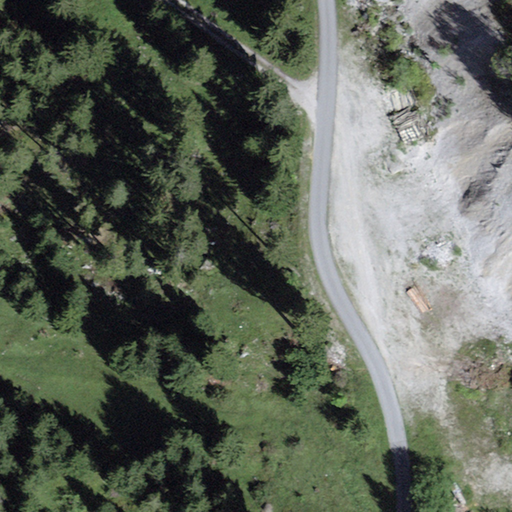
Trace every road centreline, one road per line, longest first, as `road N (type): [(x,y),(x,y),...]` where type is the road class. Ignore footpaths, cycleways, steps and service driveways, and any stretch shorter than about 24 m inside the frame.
road 1 (track): [(325,0),(319,231),(334,289),(377,364),(393,420),(400,511)]
road 2 (track): [(326,100),(253,63),(173,0)]
